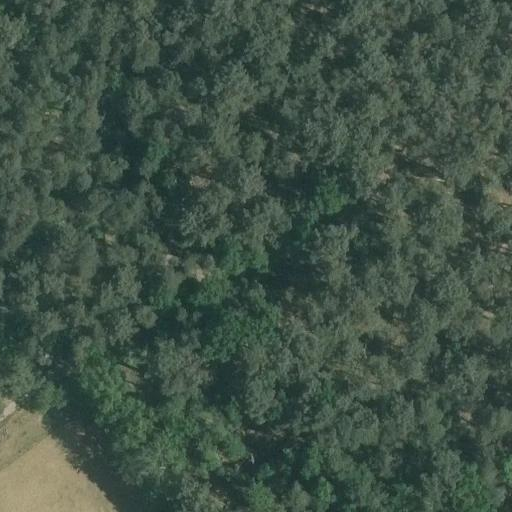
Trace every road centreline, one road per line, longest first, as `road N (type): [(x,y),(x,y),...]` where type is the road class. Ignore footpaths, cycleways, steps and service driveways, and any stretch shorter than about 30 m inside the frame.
road 1 (track): [(390,511),(372,495),(337,404),(173,241)]
road 2 (track): [(173,241),(174,215),(137,136),(43,6)]
